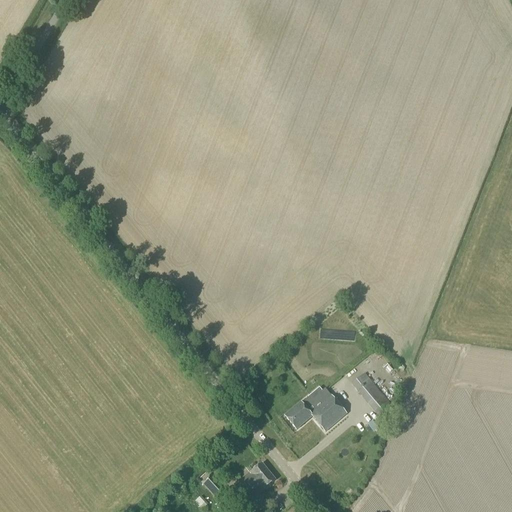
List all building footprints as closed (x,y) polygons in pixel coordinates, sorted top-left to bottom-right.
[(373,366),(379,361),(376,357),(369,361),(373,366)] [(383,423),(390,417),(385,411),(391,406),(365,374),(351,385),(377,417),(378,417),(383,423)] [(346,415),(332,397),(325,388),(311,400),(313,402),(306,409),(301,403),(284,417),(296,431),(312,417),(325,433),(346,415)] [(368,413),(361,416),(364,422),(371,418),(368,413)] [(275,481),(262,465),(250,474),(249,473),(239,482),(254,500),(264,491),(264,490),(275,481)] [(226,495),(209,477),(201,484),(207,490),(206,491),(209,494),(210,493),(218,501),(213,506),(219,511),(223,511),(225,510),(226,511),(234,504),(226,495)] [(200,510),(210,502),(204,495),(194,503),(200,510)]
